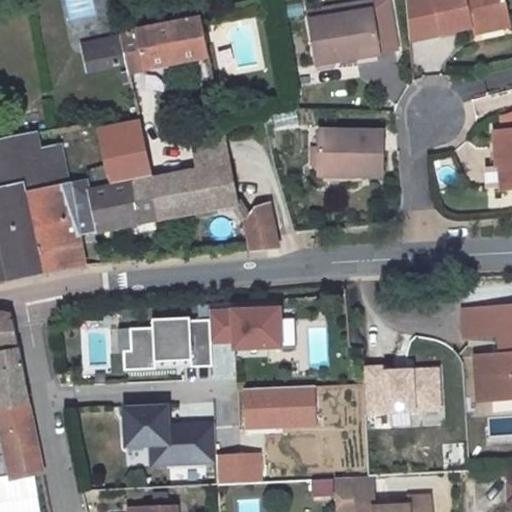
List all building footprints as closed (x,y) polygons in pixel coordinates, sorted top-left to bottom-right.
[(500,0),(427,0),(436,38),(470,31),(506,24),(500,0)] [(372,13),(306,24),(313,67),(348,61),(347,54),(371,51),(377,50),(372,13)] [(127,75),(206,59),(198,21),(119,38),(122,48),(126,67),(127,75)] [(472,41),(508,33),(506,24),(470,31),(472,41)] [(119,38),(119,36),(80,45),(83,57),(122,48),(119,38)] [(126,67),(122,48),(83,57),(87,76),(126,67)] [(349,65),(372,61),(371,51),(347,54),(348,61),(349,65)] [(147,182),(137,126),(97,129),(110,188),(147,182)] [(0,189),(21,185),(23,193),(44,188),(38,149),(35,131),(0,140),(0,189)] [(511,131),(495,134),(497,170),(505,169),(507,190),(508,192),(511,191),(511,131)] [(383,180),(384,137),(319,136),(319,151),(318,168),(318,171),(325,172),(343,173),(343,178),(383,180)] [(0,189),(0,253),(7,283),(80,267),(74,235),(65,187),(58,146),(38,149),(44,188),(23,193),(21,185),(0,189)] [(74,235),(235,205),(228,169),(147,182),(110,188),(87,192),(85,183),(65,187),(74,235)] [(507,190),(505,169),(497,170),(492,170),(495,191),(507,190)] [(325,185),(342,186),(343,178),(343,173),(325,172),(325,185)] [(267,214),(243,217),(249,253),(276,252),(267,214)] [(511,304),(463,308),(465,339),(500,336),(502,353),(482,355),(485,402),(511,399),(511,304)] [(281,347),(279,309),(209,312),(209,320),(210,343),(233,341),(234,349),(281,347)] [(0,434),(31,428),(24,396),(7,320),(1,314),(0,314),(0,434)] [(210,343),(209,320),(189,321),(189,319),(152,320),(152,328),(130,329),(131,351),(123,351),(123,352),(124,369),(155,368),(154,358),(211,355),(210,343)] [(131,351),(130,329),(117,330),(118,353),(123,352),(123,351),(131,351)] [(211,367),(211,355),(154,358),(155,368),(124,369),(124,371),(211,367)] [(439,411),(436,370),(385,373),(384,368),(362,369),(364,415),(439,411)] [(315,425),(313,386),(245,389),(246,428),(315,425)] [(489,414),(511,412),(511,401),(488,402),(489,414)] [(216,459),(215,427),(168,429),(167,404),(123,407),(125,447),(148,446),(168,445),(169,465),(216,462),(216,459)] [(31,428),(0,434),(0,437),(8,475),(38,463),(31,428)] [(440,469),(465,468),(464,443),(440,443),(440,469)] [(169,465),(168,445),(148,446),(149,466),(169,465)] [(245,485),(244,457),(216,459),(216,462),(217,487),(245,485)] [(260,485),(259,457),(244,457),(245,485),(260,485)] [(426,511),(426,502),(403,503),(403,511),(389,511),(369,511),(367,479),(332,481),(333,511),(426,511)]
